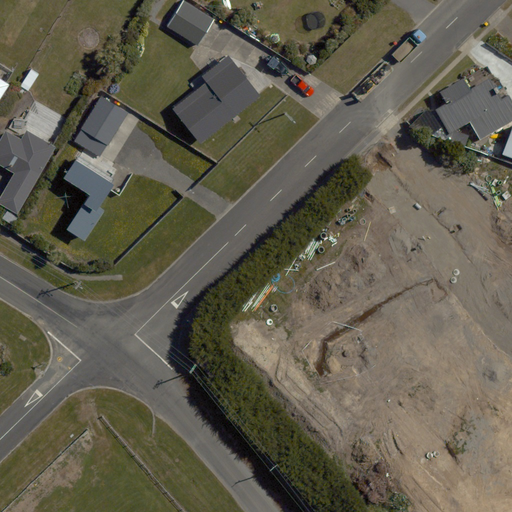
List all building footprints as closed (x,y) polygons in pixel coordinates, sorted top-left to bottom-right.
[(214,19),(182,0),(180,0),(163,29),(196,49),(214,19)] [(339,6),(332,0),(323,0),(312,13),(324,23),(339,6)] [(262,123),(225,89),(174,145),(210,178),(262,123)] [(511,129),(489,99),(429,143),(449,170),(471,154),(486,174),(511,155),(511,129)] [(95,144),(71,128),(63,141),(87,156),(95,144)] [(46,186),(1,162),(0,164),(0,219),(23,231),(46,186)] [(115,223),(77,193),(53,223),(91,253),(115,223)] [(511,511),(511,497),(471,481),(459,511),(511,511)]
